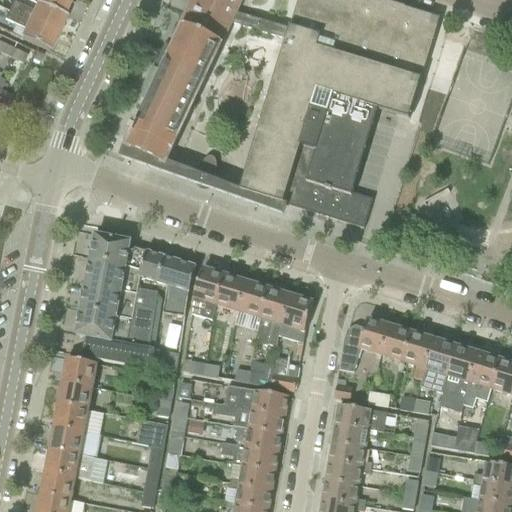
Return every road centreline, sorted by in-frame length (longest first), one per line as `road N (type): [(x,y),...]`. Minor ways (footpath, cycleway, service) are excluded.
road 1 (residential): [(340,268),(90,179),(50,175)]
road 2 (tertiary): [(0,430),(50,175)]
road 3 (residential): [(340,268),(293,511)]
road 4 (tertiary): [(50,175),(126,0)]
road 5 (residential): [(511,319),(340,268)]
